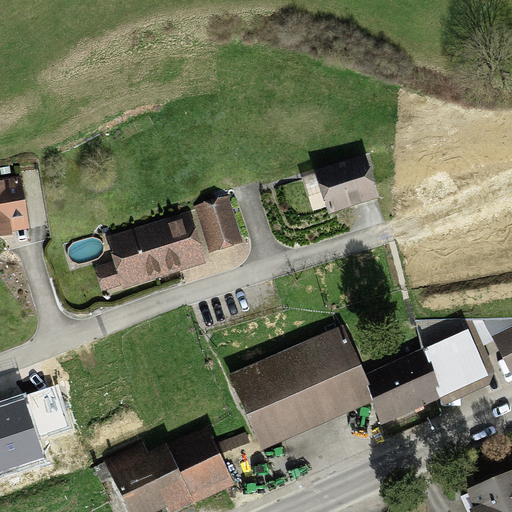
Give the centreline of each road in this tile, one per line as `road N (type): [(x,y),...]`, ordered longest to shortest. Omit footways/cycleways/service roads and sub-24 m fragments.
road 1 (residential): [(0,368),(380,236)]
road 2 (secondary): [(288,511),(511,411)]
